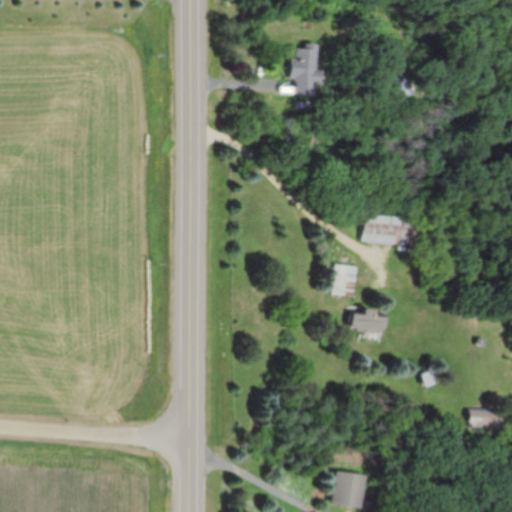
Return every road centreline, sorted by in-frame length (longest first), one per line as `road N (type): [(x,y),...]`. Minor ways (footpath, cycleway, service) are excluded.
road 1 (residential): [(193,0),(191,511)]
road 2 (residential): [(0,429),(191,440)]
